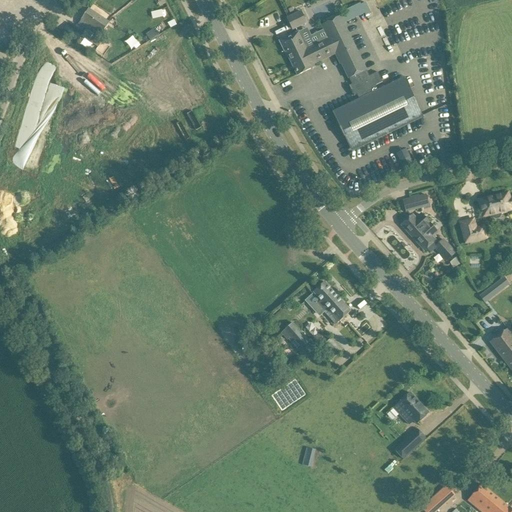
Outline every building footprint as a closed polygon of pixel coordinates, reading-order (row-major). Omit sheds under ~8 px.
[(109,22),(97,14),(89,9),(79,24),(94,34),(89,41),(98,47),(102,40),(98,38),(109,22)] [(293,29),(308,22),(307,21),(311,19),(307,9),(302,11),(302,10),(287,17),(293,29)] [(423,116),(419,107),(405,79),(379,91),(376,85),(383,82),(378,72),(369,76),(344,23),(352,20),(348,13),(322,25),(328,38),(307,48),(299,31),(279,41),(285,52),(286,52),(297,75),(315,67),(314,65),(335,54),(340,64),(342,64),(349,78),(352,84),(349,86),(354,96),(357,95),(360,101),(336,112),(353,149),(423,116)] [(68,23),(63,31),(78,42),(84,33),(68,23)] [(511,198),(511,199),(510,199),(508,193),(480,200),(484,217),(490,215),(492,215),(493,217),(496,219),(499,218),(501,215),(500,212),(511,209),(511,208),(511,207),(511,206),(511,198)] [(429,206),(428,202),(426,195),(403,201),(406,211),(429,206)] [(416,219),(412,215),(402,224),(401,224),(425,250),(426,249),(430,253),(435,248),(439,244),(438,244),(432,237),(438,232),(423,215),(422,214),(416,219)] [(476,228),(474,222),(474,219),(460,223),(465,242),(465,243),(471,242),(487,238),(484,226),(476,228)] [(455,253),(447,243),(443,240),(439,244),(435,248),(447,261),(455,253)] [(481,267),(482,256),(471,255),(470,266),(481,267)] [(453,268),(460,264),(456,257),(450,263),(451,264),(453,268)] [(504,276),(479,295),(484,303),(509,284),(504,276)] [(337,324),(343,318),(351,311),(324,282),(314,291),(315,293),(308,299),(308,301),(312,305),(314,305),(318,301),(319,302),(317,303),(337,324)] [(305,353),(313,346),(293,322),(281,333),(287,340),(290,337),(302,351),(300,353),(301,355),(299,357),(304,364),(305,364),(311,359),(310,358),(305,353)] [(508,365),(511,361),(511,333),(508,328),(498,336),(490,342),(508,365)] [(262,347),(252,356),(261,366),(271,357),(262,347)] [(417,424),(429,413),(410,393),(398,403),(398,404),(394,408),(409,425),(414,421),(417,424)] [(403,459),(419,445),(410,436),(395,450),(403,459)] [(314,466),(316,449),(306,448),(304,465),(314,466)] [(481,484),(468,500),(481,511),(511,511),(511,509),(509,507),(481,484)] [(436,495),(422,508),(425,511),(436,511),(445,504),(436,495)]
